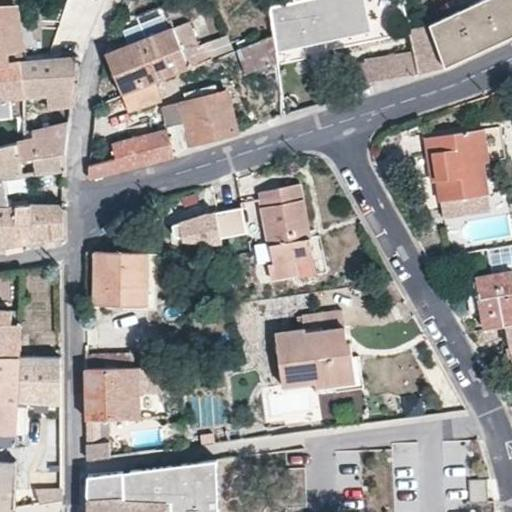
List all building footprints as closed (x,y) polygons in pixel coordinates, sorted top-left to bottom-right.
[(0,0),(0,64),(22,62),(26,62),(18,6),(19,3),(18,0),(0,0)] [(373,29),(367,0),(301,0),(296,1),(283,4),(270,7),(275,34),(278,51),(373,29)] [(444,67),(448,66),(511,34),(511,0),(439,35),(440,42),(437,42),(444,67)] [(199,47),(189,23),(109,52),(108,58),(123,94),(157,81),(213,59),(206,43),(199,47)] [(278,51),(275,34),(239,49),(247,72),(279,63),(278,51)] [(414,47),(414,52),(367,59),(367,64),(348,66),(351,88),(368,85),(368,82),(444,67),(437,42),(414,47)] [(75,77),(78,57),(26,62),(22,62),(26,98),(49,97),(50,113),(71,115),(75,77)] [(0,119),(27,117),(26,98),(22,62),(0,64),(0,119)] [(161,101),(157,81),(123,94),(129,110),(161,101)] [(174,155),(191,143),(237,130),(228,92),(216,94),(214,87),(184,94),(186,102),(163,107),(168,129),(174,155)] [(69,131),(70,123),(34,131),(28,132),(28,142),(19,143),(22,164),(35,162),(35,172),(23,175),(23,177),(66,172),(66,171),(62,170),(62,154),(66,153),(69,131)] [(174,155),(168,129),(113,143),(116,158),(91,165),(90,176),(174,155)] [(486,129),(479,130),(484,163),(490,162),(486,129)] [(431,137),(434,154),(426,155),(429,182),(437,181),(440,201),(488,193),(484,163),(479,130),(431,137)] [(431,137),(424,138),(426,155),(434,154),(431,137)] [(19,143),(0,146),(0,208),(10,207),(6,180),(23,177),(23,175),(22,164),(19,143)] [(309,229),(301,184),(261,192),(265,212),(274,264),(269,265),(272,280),(300,275),(300,278),(317,275),(311,238),(309,229)] [(31,243),(32,205),(10,207),(0,208),(0,254),(25,250),(25,244),(31,243)] [(65,212),(64,205),(32,205),(31,243),(31,249),(63,244),(63,237),(65,237),(65,212)] [(249,238),(243,208),(206,215),(173,226),(175,238),(183,236),(184,239),(218,245),(249,238)] [(147,303),(148,254),(96,252),(95,302),(119,303),(147,303)] [(119,303),(119,308),(157,310),(158,254),(148,254),(147,303),(119,303)] [(507,325),(511,324),(511,270),(477,276),(478,282),(483,311),(486,329),(507,325)] [(478,282),(465,284),(470,313),(483,311),(478,282)] [(13,311),(0,311),(0,357),(21,357),(21,325),(12,325),(13,311)] [(22,311),(13,311),(12,325),(21,325),(22,311)] [(343,311),(303,317),(305,330),(299,331),(277,334),(280,359),(284,387),(316,382),(317,386),(357,381),(354,357),(345,358),(343,342),(348,342),(343,311)] [(348,342),(343,342),(345,358),(354,357),(351,342),(348,342)] [(87,354),(88,369),(135,368),(134,353),(87,354)] [(354,357),(357,381),(317,386),(318,393),(364,388),(360,356),(354,357)] [(0,434),(18,435),(34,435),(36,402),(62,404),(61,357),(21,357),(0,357),(0,434)] [(166,368),(88,369),(88,420),(138,418),(137,391),(167,390),(166,368)] [(101,420),(88,420),(88,436),(101,436),(101,420)] [(183,430),(174,430),(174,446),(183,445),(183,430)] [(33,446),(34,435),(18,435),(18,445),(33,446)] [(101,436),(88,436),(88,445),(101,443),(101,436)] [(109,457),(109,442),(88,445),(88,461),(109,457)] [(241,511),(240,455),(87,476),(87,511),(241,511)] [(0,511),(7,511),(14,509),(15,466),(15,463),(0,462),(0,511)] [(18,508),(39,504),(41,473),(15,466),(14,509),(18,508)] [(486,478),(468,479),(469,500),(486,500),(486,478)]
